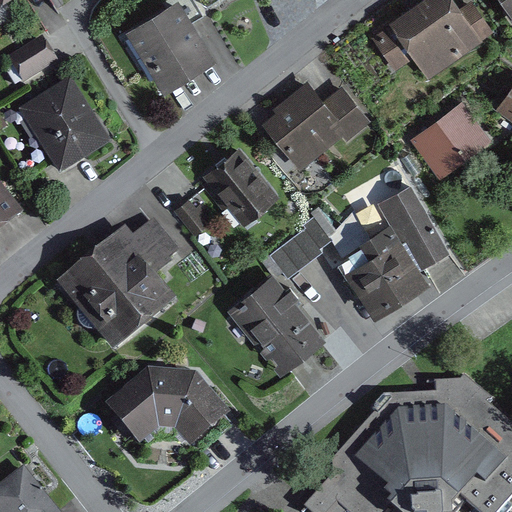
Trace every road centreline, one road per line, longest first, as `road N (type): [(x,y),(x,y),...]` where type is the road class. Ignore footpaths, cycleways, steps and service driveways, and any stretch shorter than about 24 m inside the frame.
road 1 (residential): [(0,290),(349,0)]
road 2 (residential): [(511,261),(182,511)]
road 3 (residential): [(105,511),(0,379)]
